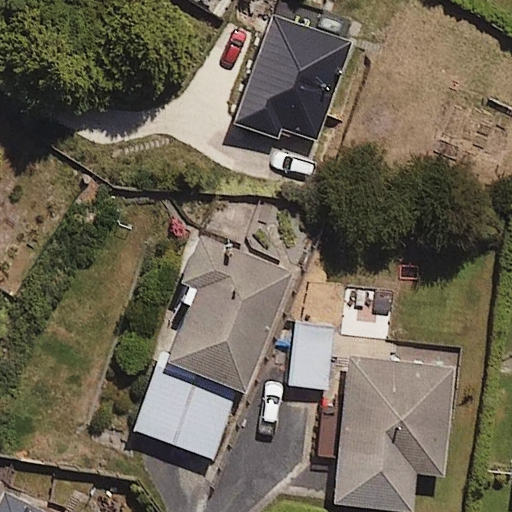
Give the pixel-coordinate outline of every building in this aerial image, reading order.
[(312,137),(348,33),(264,4),(228,108),(312,137)] [(235,383),(237,378),(283,270),(187,228),(169,270),(184,276),(156,343),(154,348),(235,383)] [(324,383),(331,318),(286,314),(279,379),(324,383)] [(437,465),(450,358),(343,345),(326,489),(403,499),(407,461),(437,465)] [(204,455),(235,383),(154,348),(123,420),(204,455)] [(57,511),(0,483),(0,511),(57,511)]
